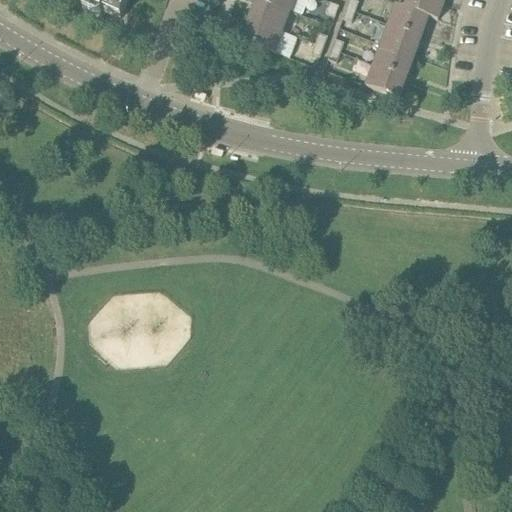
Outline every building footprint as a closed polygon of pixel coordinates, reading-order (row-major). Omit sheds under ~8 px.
[(76,0),(121,20),(129,0),(76,0)] [(294,0),(256,0),(256,3),(289,15),(294,0)] [(438,22),(445,2),(439,0),(408,0),(405,9),(404,11),(428,20),(429,19),(438,22)] [(346,12),(354,15),(358,5),(349,2),(346,12)] [(289,15),(256,3),(249,23),(282,35),(289,15)] [(330,4),(326,14),(334,17),(338,7),(330,4)] [(388,27),(421,40),(428,20),(404,11),(405,9),(396,5),(388,27)] [(350,25),(354,15),(346,12),(342,22),(350,25)] [(282,35),(249,23),(241,43),(275,55),(282,35)] [(381,48),(414,60),(421,40),(388,27),(381,48)] [(315,47),(322,50),(326,39),(318,37),(315,47)] [(331,53),(339,55),(343,45),(335,42),(331,53)] [(322,50),(315,47),(311,57),(319,59),(322,50)] [(373,68),(406,80),(414,60),(381,48),(373,68)] [(339,55),(331,53),(327,63),(335,65),(339,55)] [(399,100),(406,80),(373,68),(366,88),(399,100)]
